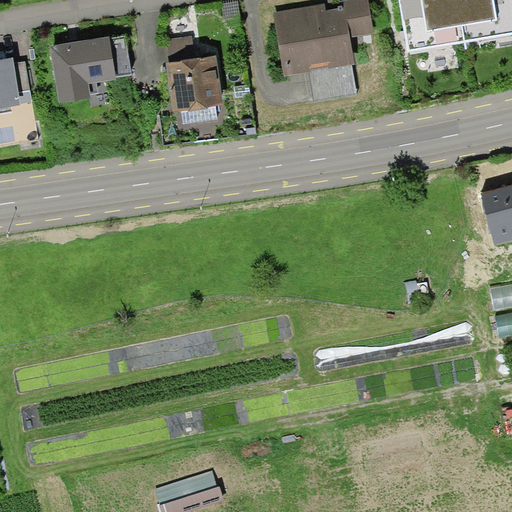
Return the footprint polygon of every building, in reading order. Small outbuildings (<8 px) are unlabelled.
[(326,11),(280,18),(290,80),(363,68),(359,41),(382,37),(376,0),(355,0),(346,1),(348,15),(327,18),(326,11)] [(240,4),(222,7),(226,32),(244,30),(240,4)] [(129,34),(51,48),(62,108),(105,100),(102,84),(137,78),(129,34)] [(192,41),(170,44),(179,114),(186,113),(188,126),(223,121),(221,107),(231,106),(224,58),(195,62),(192,41)] [(21,58),(0,62),(0,123),(20,120),(19,113),(32,110),(31,100),(43,98),(36,61),(23,64),(21,58)] [(157,77),(147,78),(150,100),(159,99),(157,77)] [(511,183),(480,192),(494,245),(511,239),(511,183)] [(511,282),(491,286),(501,338),(511,336),(511,282)]
